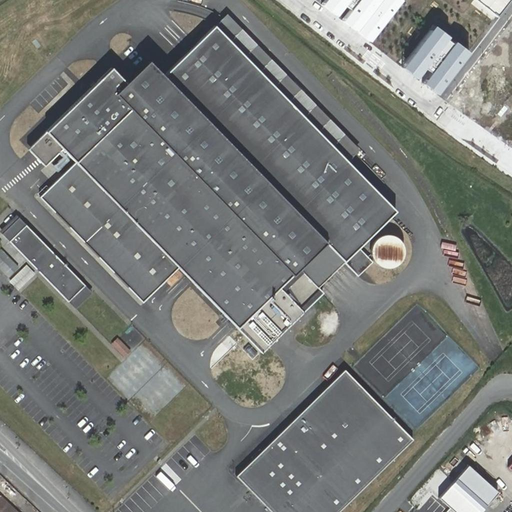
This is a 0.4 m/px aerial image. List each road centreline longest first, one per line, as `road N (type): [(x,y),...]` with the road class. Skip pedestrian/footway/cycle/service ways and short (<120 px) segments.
road 1 (unclassified): [(382,511),(484,397),(511,388)]
road 2 (residential): [(307,10),(435,106)]
road 3 (residential): [(435,106),(511,9)]
